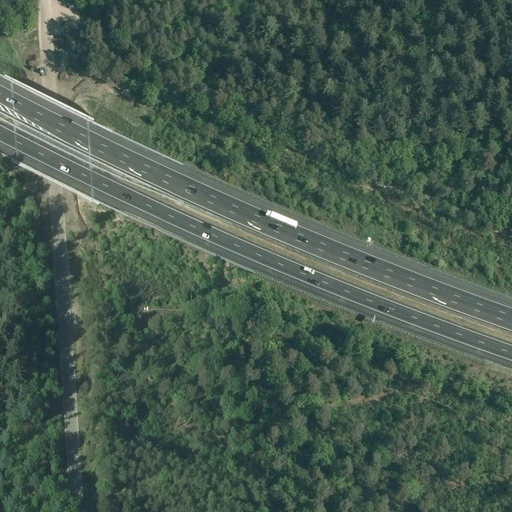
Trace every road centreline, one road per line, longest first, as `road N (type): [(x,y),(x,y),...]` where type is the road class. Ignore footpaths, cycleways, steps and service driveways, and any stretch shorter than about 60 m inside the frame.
road 1 (motorway): [(511,319),(211,199),(0,93)]
road 2 (motorway): [(0,132),(250,251),(511,352)]
road 3 (unclassified): [(76,511),(43,0)]
